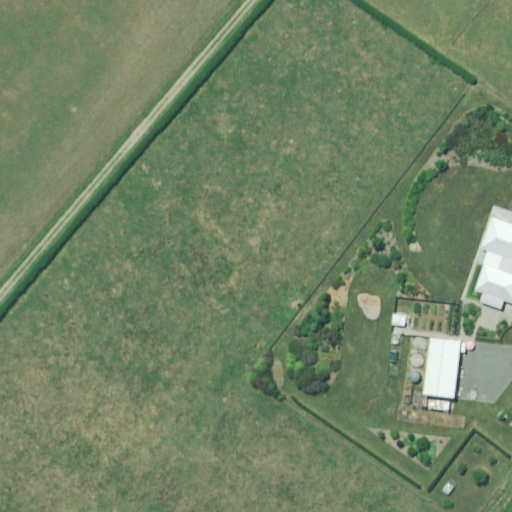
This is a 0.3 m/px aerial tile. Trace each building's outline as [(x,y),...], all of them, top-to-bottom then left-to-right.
[(480,257),(489,260),(477,293),(486,296),(483,304),(504,312),(506,306),(511,308),(511,221),(496,215),(480,257)] [(511,324),(495,322),(494,331),(511,333),(511,324)] [(427,339),(415,338),(415,350),(427,350),(427,339)] [(469,343),(435,339),(428,396),(458,400),(464,353),(467,353),(469,343)] [(424,355),(413,356),(414,368),(425,367),(424,355)] [(452,412),(453,404),(432,403),(431,410),(452,412)]
